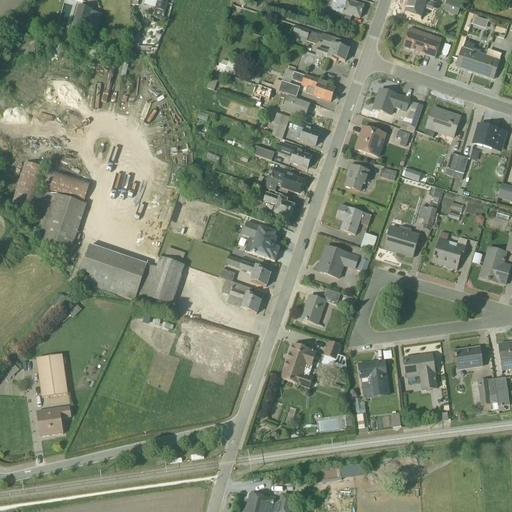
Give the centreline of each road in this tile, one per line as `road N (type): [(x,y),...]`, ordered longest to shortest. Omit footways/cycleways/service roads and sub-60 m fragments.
road 1 (residential): [(364,60),(238,426)]
road 2 (residential): [(500,318),(479,304),(381,279),(361,325),(371,339),(483,323)]
road 3 (unknown): [(318,344),(219,309),(193,276),(124,245),(96,169)]
road 4 (track): [(511,433),(222,476)]
road 5 (residential): [(0,479),(238,426)]
road 6 (residential): [(364,60),(511,110)]
